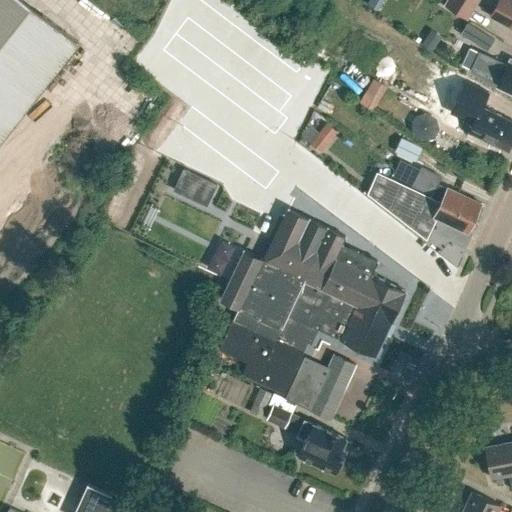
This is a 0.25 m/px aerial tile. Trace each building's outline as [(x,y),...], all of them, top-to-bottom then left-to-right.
[(0,0),(0,140),(78,42),(25,0),(0,0)] [(378,11),(383,0),(368,0),(366,5),(378,11)] [(445,0),(443,3),(467,18),(478,0),(445,0)] [(511,0),(498,0),(490,16),(511,27),(511,0)] [(494,39),(466,22),(460,33),(487,50),(494,39)] [(432,51),(442,36),(431,29),(421,45),(432,51)] [(511,94),(511,59),(510,59),(507,66),(479,52),(471,70),(498,83),(497,87),(511,94)] [(354,78),(362,65),(352,59),(344,72),(354,78)] [(454,86),(460,75),(449,69),(443,80),(454,86)] [(373,109),(386,86),(373,78),(359,102),(373,109)] [(330,82),(316,108),(324,112),(338,87),(330,82)] [(511,142),(511,121),(459,97),(458,96),(451,110),(474,121),(469,131),(480,136),(481,141),(487,144),(490,142),(508,151),(511,142)] [(437,126),(435,116),(426,111),(416,114),(411,123),(413,133),(422,138),(432,135),(437,126)] [(313,126),(305,135),(323,150),(339,131),(330,123),(322,133),(313,126)] [(481,204),(448,188),(448,187),(438,183),(441,175),(421,166),(412,186),(432,195),(430,198),(474,219),(481,204)] [(184,193),(193,173),(183,168),(173,189),(184,193)] [(401,185),(389,211),(425,239),(435,218),(468,233),(474,219),(430,198),(401,185)] [(377,260),(341,242),(345,235),(289,207),(265,259),(245,249),(222,299),(240,307),(222,348),(249,361),(243,373),(284,393),(310,340),(314,342),(318,335),(314,333),(318,325),(338,336),(374,354),(405,290),(370,273),(377,260)] [(285,397),(330,418),(354,364),(334,355),(329,367),(304,356),(285,397)] [(272,404),(266,419),(306,438),(298,454),(336,471),(346,449),(343,447),(347,439),(313,423),(272,404)] [(508,473),(511,489),(511,488),(511,447),(511,442),(484,448),(490,477),(508,473)] [(129,511),(133,504),(94,486),(81,511),(129,511)] [(472,492),(462,511),(495,511),(499,505),(472,492)]
